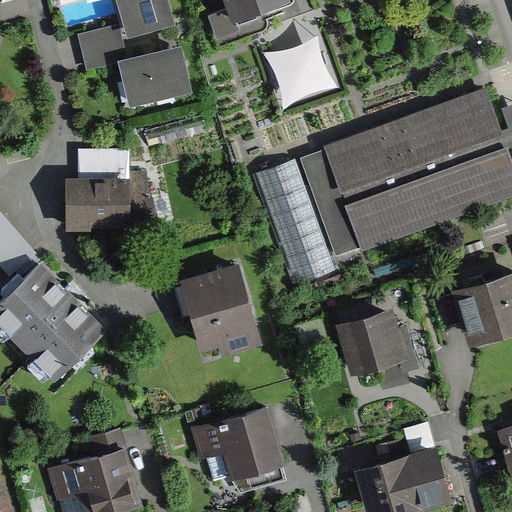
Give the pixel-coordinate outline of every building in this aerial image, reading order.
[(176,0),(125,0),(134,34),(182,22),(176,0)] [(286,4),(284,0),(218,0),(227,25),(286,4)] [(123,26),(80,34),(87,66),(130,57),(123,26)] [(269,52),(286,104),(337,88),(320,35),(269,52)] [(189,46),(127,63),(140,110),(202,93),(189,46)] [(327,151),(306,159),(338,248),(356,242),(360,253),(511,199),(511,143),(490,82),(324,141),(327,151)] [(132,149),(84,150),(85,182),(74,182),(75,225),(149,224),(148,170),(133,170),(132,149)] [(298,160),(259,173),(299,283),(337,270),(298,160)] [(39,249),(0,206),(0,258),(13,273),(39,249)] [(112,329),(44,257),(0,298),(0,309),(62,375),(112,329)] [(243,265),(188,282),(209,353),(264,336),(243,265)] [(511,276),(465,290),(481,340),(511,330),(511,276)] [(401,308),(348,324),(362,370),(415,354),(401,308)] [(291,460),(275,408),(203,430),(211,456),(232,450),(240,475),(291,460)] [(511,426),(503,429),(511,455),(511,426)] [(127,428),(93,438),(98,453),(50,468),(63,511),(121,511),(150,503),(127,428)] [(446,444),(364,467),(377,511),(394,511),(460,493),(446,444)] [(0,511),(13,511),(0,475),(0,511)]
